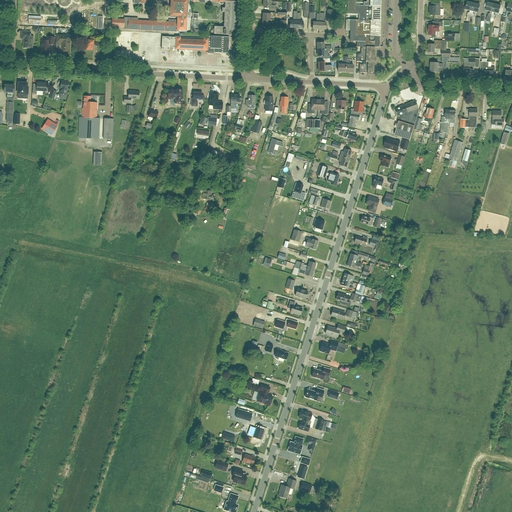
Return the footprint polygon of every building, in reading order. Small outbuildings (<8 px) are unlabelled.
[(134,0),(134,4),(139,4),(139,2),(146,3),(146,6),(151,6),(151,0),(160,0),(161,2),(166,2),(166,0),(168,0),(171,0),(171,8),(169,7),(168,9),(168,14),(169,15),(186,16),(187,0),(134,0)] [(440,6),(440,1),(432,0),(431,6),(430,6),(430,15),(439,16),(439,15),(440,15),(440,14),(440,13),(440,12),(440,6)] [(237,2),(229,1),(225,2),(225,8),(222,8),(222,12),(224,12),(224,27),(214,27),(214,34),(223,35),(226,35),(228,35),(235,35),(236,35),(236,34),(236,33),(235,33),(231,32),(231,31),(235,31),(237,2)] [(472,11),(473,3),(467,2),(465,10),(470,11),(469,13),(467,13),(467,16),(470,16),(472,11)] [(472,11),(470,16),(474,17),(474,14),(473,14),(473,11),(478,13),(480,5),(473,3),(472,11)] [(492,12),(494,4),(488,3),(486,11),(490,12),(490,14),(488,14),(487,16),(491,17),(492,12)] [(494,4),(492,12),(491,17),(494,18),(495,15),(493,15),(494,12),(499,14),(501,6),(494,4)] [(380,21),(381,6),(369,6),(355,5),(347,5),(347,20),(350,20),(380,21)] [(296,28),(297,13),(297,12),(293,12),(293,21),(290,21),(290,23),(289,23),(289,27),(289,28),(296,28)] [(319,29),(320,13),(319,13),(319,14),(316,14),(316,22),(313,22),(313,25),(312,25),(311,29),(312,29),(319,29)] [(138,21),(138,20),(128,19),(127,18),(124,18),(124,20),(112,19),(112,20),(106,20),(104,26),(112,27),(124,28),(123,29),(137,30),(138,21)] [(193,19),(192,18),(191,33),(205,33),(205,30),(196,30),(194,29),(195,19),(193,19)] [(168,22),(168,21),(138,20),(138,21),(137,30),(168,31),(169,22),(168,22)] [(169,22),(168,31),(178,32),(178,31),(187,32),(190,32),(190,27),(187,27),(187,25),(178,24),(178,30),(177,30),(177,20),(176,20),(175,20),(174,21),(172,21),(171,20),(169,20),(168,21),(168,22),(169,22)] [(379,36),(380,21),(350,20),(350,23),(349,41),(356,42),(364,42),(364,47),(374,47),(379,47),(379,36)] [(442,27),(442,22),(432,22),(432,26),(429,26),(429,29),(428,29),(428,31),(429,31),(429,35),(432,35),(432,37),(436,37),(436,31),(439,32),(439,26),(442,27)] [(31,33),(31,32),(22,31),(21,39),(24,39),(23,48),(32,48),(32,44),(33,44),(33,36),(29,36),(29,33),(31,33)] [(454,41),(455,34),(445,33),(445,41),(454,41)] [(69,52),(70,38),(65,38),(66,35),(57,35),(57,43),(62,43),(61,52),(63,52),(64,53),(66,53),(67,52),(69,52)] [(228,54),(229,37),(211,36),(210,39),(208,39),(204,38),(203,41),(180,39),(180,37),(176,37),(175,38),(162,37),(161,49),(168,50),(169,47),(175,47),(175,49),(214,51),(213,53),(228,54)] [(54,44),(55,37),(47,37),(47,41),(42,40),(41,51),(49,51),(49,44),(54,44)] [(94,41),(94,37),(91,37),(90,40),(86,40),(86,41),(85,42),(85,43),(86,44),(86,50),(93,50),(93,44),(94,45),(94,41)] [(434,49),(441,49),(442,41),(434,41),(434,45),(428,45),(428,52),(434,52),(434,49)] [(374,62),(374,47),(364,47),(364,42),(356,42),(356,47),(361,47),(361,54),(357,54),(356,62),(364,62),(374,62)] [(478,68),(479,59),(475,59),(470,59),(470,63),(464,63),(463,71),(464,71),(464,76),(473,76),(474,71),(470,70),(470,66),(475,67),(475,68),(478,68)] [(324,66),(324,62),(318,63),(318,71),(324,71),(332,70),(332,65),(324,66)] [(374,62),(364,62),(364,65),(359,64),(359,73),(373,73),(374,62)] [(491,72),(491,67),(489,67),(489,62),(481,62),(480,73),(484,74),(485,71),(491,72)] [(438,63),(431,63),(431,64),(430,64),(429,67),(430,68),(430,72),(438,72),(442,72),(446,73),(446,67),(443,66),(443,64),(438,64),(438,63)] [(484,74),(484,77),(493,77),(493,72),(494,72),(495,67),(491,67),(491,72),(485,71),(484,74)] [(26,83),(26,82),(23,82),(23,83),(18,83),(17,98),(23,99),(23,94),(27,94),(28,87),(27,87),(27,83),(26,83)] [(46,92),(46,89),(45,89),(46,83),(37,83),(37,85),(33,85),(33,94),(36,94),(36,91),(43,91),(42,94),(46,94),(46,92)] [(14,93),(14,85),(4,85),(4,93),(6,93),(6,98),(7,98),(13,99),(14,93)] [(173,90),(172,89),(170,89),(169,90),(168,90),(168,99),(175,99),(175,104),(182,104),(182,99),(183,99),(183,96),(182,96),(182,90),(175,90),(173,90)] [(53,100),(56,92),(51,90),(48,98),(53,100)] [(139,99),(139,92),(133,92),(133,91),(128,91),(128,97),(124,97),(124,103),(130,104),(131,99),(139,99)] [(204,100),(204,97),(203,96),(202,96),(202,93),(193,93),(193,98),(192,98),(191,106),(197,106),(197,100),(203,101),(204,100)] [(218,95),(210,94),(209,105),(208,109),(213,110),(213,109),(222,110),(222,102),(218,102),(218,103),(217,102),(218,95)] [(226,107),(226,112),(236,113),(236,102),(241,102),(241,98),(239,98),(239,95),(231,95),(230,102),(230,107),(226,107)] [(254,108),(255,96),(248,96),(248,100),(246,100),(245,106),(248,106),(248,108),(254,108)] [(96,119),(97,103),(90,102),(91,97),(83,97),(83,108),(82,108),(81,118),(79,118),(78,138),(99,139),(99,119),(96,119)] [(272,102),(272,97),(266,97),(265,100),(264,100),(264,101),(263,104),(264,105),(265,105),(265,111),(272,111),(272,106),(273,102),(272,102)] [(287,107),(288,98),(281,97),(281,102),(280,102),(279,107),(281,107),(281,113),(286,114),(286,107),(287,107)] [(314,110),(317,110),(318,100),(315,99),(315,100),(312,100),(311,111),(308,110),(308,114),(311,114),(314,114),(314,110)] [(318,100),(317,110),(321,110),(320,114),(327,115),(327,108),(324,108),(325,101),(321,100),(318,100)] [(345,110),(345,101),(337,100),(336,110),(345,110)] [(396,129),(395,135),(410,140),(419,111),(418,106),(416,101),(405,105),(405,106),(403,106),(405,111),(407,111),(408,113),(411,112),(412,114),(410,115),(409,120),(399,119),(399,120),(396,129)] [(363,113),(363,108),(362,108),(363,103),(355,102),(353,111),(351,111),(350,114),(350,119),(348,127),(354,128),(355,120),(358,120),(359,116),(360,116),(360,114),(362,114),(362,113),(363,113)] [(405,111),(403,106),(400,107),(400,108),(395,110),(397,116),(398,116),(399,120),(399,119),(409,120),(410,115),(412,114),(411,112),(408,113),(407,111),(405,111)] [(432,119),(434,110),(427,108),(425,114),(424,114),(424,117),(432,119)] [(156,119),(158,112),(149,109),(147,117),(156,119)] [(477,128),(477,109),(469,109),(469,120),(466,120),(460,119),(460,128),(466,128),(466,127),(469,128),(477,128)] [(448,130),(448,123),(450,123),(450,119),(449,119),(449,117),(450,114),(449,114),(450,110),(445,110),(445,111),(444,111),(444,114),(445,114),(445,117),(442,117),(441,122),(441,129),(448,130)] [(492,120),(492,125),(496,125),(496,126),(504,126),(504,119),(501,119),(501,112),(493,111),(493,120),(492,120)] [(273,127),(277,114),(274,113),(268,130),(271,130),(272,126),(273,127)] [(216,126),(217,118),(207,117),(207,126),(216,126)] [(112,139),(113,119),(104,119),(103,139),(112,139)] [(318,133),(318,129),(314,128),(315,120),(306,119),(305,128),(309,128),(309,132),(318,133)] [(262,123),(254,120),(250,131),(258,134),(262,123)] [(47,121),(42,129),(51,135),(57,127),(47,121)] [(236,124),(234,130),(241,132),(242,126),(236,124)] [(348,132),(344,131),(342,137),(346,138),(355,141),(356,135),(348,132)] [(500,143),(506,145),(509,133),(503,132),(500,143)] [(397,151),(400,142),(387,138),(384,147),(397,151)] [(270,145),(268,152),(272,153),(274,146),(275,145),(281,147),(283,143),(272,139),(270,145)] [(406,150),(409,141),(403,139),(400,148),(406,150)] [(457,162),(463,143),(455,140),(449,159),(457,162)] [(340,156),(349,159),(351,151),(345,149),(344,152),(341,151),(340,156)] [(465,149),(462,160),(467,162),(470,151),(465,149)] [(219,152),(212,150),(210,155),(212,157),(218,159),(220,154),(219,152)] [(101,165),(101,152),(93,152),(93,165),(101,165)] [(390,164),(392,158),(381,155),(380,161),(382,161),(381,165),(388,168),(390,164)] [(402,166),(405,157),(399,155),(396,164),(402,166)] [(346,167),(349,159),(340,156),(338,161),(340,162),(339,165),(346,167)] [(317,176),(325,177),(327,167),(319,165),(317,176)] [(336,186),(336,183),(339,176),(330,173),(327,181),(331,182),(330,184),(336,186)] [(379,179),(374,177),(372,183),(373,183),(372,187),(376,188),(377,185),(381,186),(383,179),(380,178),(379,179)] [(395,191),(396,187),(398,181),(393,179),(391,179),(389,178),(387,183),(391,184),(390,189),(395,191)] [(303,201),(305,194),(301,193),(303,185),(296,183),(293,191),(297,192),(295,199),(303,201)] [(205,190),(202,190),(200,198),(203,198),(203,199),(209,200),(212,200),(214,196),(209,195),(210,192),(205,190)] [(316,206),(318,198),(311,195),(309,203),(316,206)] [(374,213),(379,200),(368,196),(366,204),(369,205),(368,211),(374,213)] [(393,207),(394,201),(392,201),(393,200),(384,197),(382,205),(390,208),(390,206),(393,207)] [(328,210),(331,201),(323,199),(320,207),(328,210)] [(211,214),(213,207),(213,206),(213,205),(206,203),(206,205),(205,209),(204,208),(203,212),(211,214)] [(224,208),(220,218),(226,220),(226,219),(229,211),(229,210),(224,208)] [(311,225),(313,218),(307,216),(305,222),(304,222),(303,225),(308,226),(309,224),(311,225)] [(369,219),(362,216),(360,222),(367,225),(371,227),(373,219),(370,218),(369,219)] [(383,223),(384,220),(377,217),(374,226),(378,228),(381,222),(383,223)] [(322,230),(324,222),(315,219),(313,226),(315,227),(315,228),(322,230)] [(298,242),(301,233),(293,231),(291,240),(298,242)] [(365,246),(367,238),(363,236),(362,238),(356,236),(354,242),(365,246)] [(312,239),(306,238),(305,242),(306,242),(305,247),(315,250),(318,241),(312,239)] [(348,260),(361,264),(357,262),(358,260),(360,260),(361,258),(373,262),(375,257),(358,252),(357,256),(350,254),(348,260)] [(360,267),(361,264),(348,260),(346,266),(354,268),(355,265),(360,267)] [(296,265),(297,262),(296,261),(294,268),(299,269),(298,272),(312,277),(314,270),(306,268),(296,265)] [(306,268),(314,270),(316,264),(309,262),(308,266),(304,265),(304,264),(297,262),(296,265),(306,268)] [(368,266),(366,270),(363,269),(362,274),(368,276),(371,267),(368,266)] [(337,271),(335,277),(342,279),(344,273),(337,271)] [(342,279),(352,282),(350,281),(350,279),(352,279),(353,276),(344,273),(342,279)] [(292,290),(294,281),(288,279),(285,288),(292,290)] [(351,285),(352,282),(342,279),(340,285),(352,289),(353,286),(351,285)] [(362,296),(365,286),(361,285),(359,291),(357,290),(355,294),(362,296)] [(305,299),(307,291),(297,288),(295,296),(305,299)] [(349,306),(350,303),(348,302),(350,297),(338,293),(336,300),(340,301),(340,303),(340,304),(344,305),(345,305),(349,306)] [(359,302),(361,296),(352,293),(350,300),(355,302),(355,301),(359,302)] [(273,310),(274,305),(272,305),(272,303),(268,301),(266,308),(273,310)] [(300,315),(302,309),(296,307),(296,306),(294,305),(295,303),(290,301),(288,307),(292,308),(290,312),(300,315)] [(343,320),(345,313),(333,309),(331,316),(343,320)] [(358,317),(359,313),(353,311),(347,310),(345,316),(351,317),(354,319),(355,316),(358,317)] [(262,329),(264,322),(255,319),(252,326),(262,329)] [(287,327),(295,329),(297,323),(292,321),(293,321),(289,320),(289,321),(286,320),(285,322),(277,320),(275,327),(283,329),(285,322),(288,323),(287,327)] [(343,333),(345,327),(338,325),(337,329),(335,328),(335,329),(327,326),(325,334),(337,337),(339,332),(343,333)] [(345,349),(346,345),(338,342),(337,343),(331,341),(330,345),(322,342),(319,351),(328,354),(330,349),(335,351),(337,346),(345,349)] [(270,353),(273,346),(267,344),(265,351),(270,353)] [(286,360),(288,353),(280,351),(281,350),(277,349),(274,356),(275,356),(274,357),(275,358),(276,359),(277,359),(278,358),(278,357),(277,360),(282,362),(283,359),(286,360)] [(328,377),(330,370),(323,368),(322,372),(314,369),(311,377),(322,380),(323,382),(326,383),(328,382),(329,379),(328,377)] [(267,392),(269,387),(260,384),(259,389),(263,390),(262,393),(259,392),(256,400),(264,403),(269,405),(271,400),(270,400),(271,397),(266,395),(267,392)] [(316,392),(307,390),(305,397),(322,402),(323,398),(321,397),(324,390),(317,388),(316,392)] [(238,408),(235,416),(250,420),(252,412),(238,408)] [(309,427),(311,427),(314,418),(311,415),(312,414),(301,411),(298,418),(303,419),(302,423),(300,422),(298,429),(299,429),(300,430),(302,430),(303,430),(308,432),(309,427)] [(317,419),(314,418),(311,427),(314,428),(314,429),(321,431),(324,432),(327,422),(324,421),(317,419)] [(264,430),(253,427),(253,429),(251,428),(250,431),(252,431),(252,432),(254,433),(253,437),(260,440),(264,430)] [(224,433),(222,438),(233,441),(234,436),(224,433)] [(301,446),(303,439),(296,437),(294,442),(293,443),(293,444),(290,443),(290,444),(289,445),(288,448),(289,449),(288,450),(290,451),(290,452),(293,453),(294,452),(299,454),(301,446)] [(314,446),(316,440),(308,438),(307,443),(314,446)] [(242,449),(236,447),(235,449),(233,448),(232,452),(234,452),(233,453),(240,456),(242,449)] [(252,465),(255,458),(245,454),(242,461),(252,465)] [(217,460),(214,468),(225,471),(228,463),(217,460)] [(301,465),(298,477),(303,479),(307,467),(301,465)] [(246,477),(241,476),(243,471),(235,469),(232,476),(234,477),(233,481),(244,485),(246,477)] [(280,491),(278,496),(282,497),(281,501),(289,503),(291,497),(290,497),(292,491),(293,491),(293,489),(296,481),(289,479),(288,479),(287,482),(283,481),(281,486),(280,486),(279,490),(280,491)] [(302,483),(300,489),(309,492),(311,486),(302,483)] [(236,510),(237,505),(236,505),(236,503),(238,496),(230,494),(228,502),(227,502),(226,505),(225,505),(224,510),(228,511),(233,511),(235,511),(236,510)]
